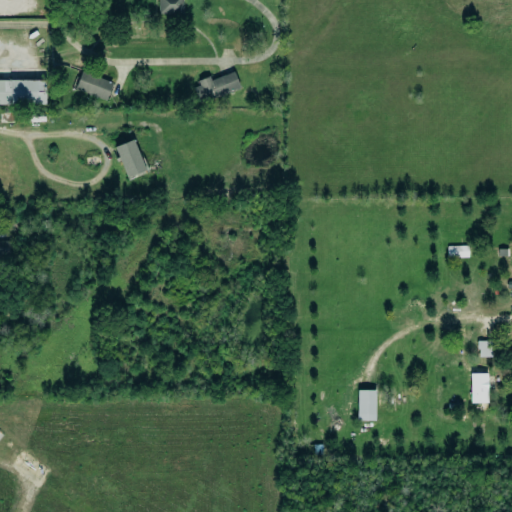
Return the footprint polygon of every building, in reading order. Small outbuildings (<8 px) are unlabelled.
[(182,0),(158,0),(158,15),(182,14),(182,0)] [(112,83),(81,71),(74,89),(106,101),(112,83)] [(199,103),(239,88),(233,72),(210,80),(210,78),(192,84),(199,103)] [(46,80),(0,80),(0,104),(46,104),(46,80)] [(126,178),(145,171),(133,139),(114,147),(126,178)] [(0,255),(9,255),(9,241),(0,241),(0,255)] [(468,246),(447,246),(447,258),(468,257),(468,246)] [(491,341),(477,341),(477,357),(491,357),(491,341)] [(470,374),(470,403),(487,403),(487,374),(470,374)] [(374,421),(375,391),(357,390),(357,421),(374,421)]
